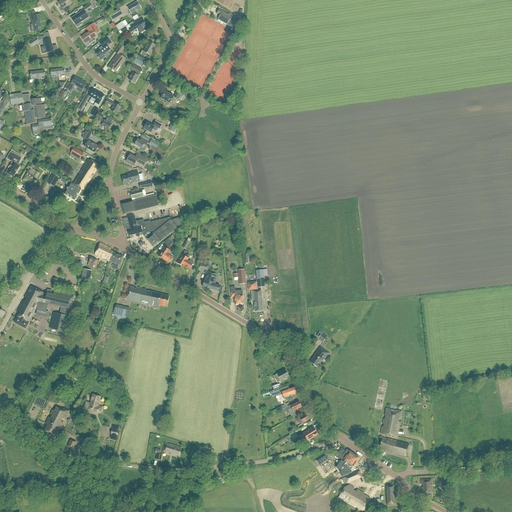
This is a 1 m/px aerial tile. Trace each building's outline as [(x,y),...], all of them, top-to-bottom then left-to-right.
[(71,2),(69,0),(62,0),(62,1),(58,3),(62,9),(71,2)] [(129,13),(132,18),(137,15),(136,12),(141,9),(137,2),(127,8),(130,12),(129,13)] [(109,14),(112,21),(123,14),(119,8),(109,14)] [(71,18),(76,26),(89,17),(84,10),(71,18)] [(220,15),(218,19),(227,25),(230,21),(233,22),(236,17),(229,13),(228,15),(219,10),(217,13),(220,15)] [(36,15),(35,11),(28,13),(29,17),(30,16),(34,32),(38,31),(38,28),(41,27),(38,15),(36,15)] [(144,31),(143,29),(147,26),(142,19),(137,23),(137,24),(128,29),(131,33),(137,29),(140,33),(144,31)] [(126,20),(118,25),(121,29),(129,24),(126,20)] [(86,29),(89,32),(88,33),(81,37),(86,44),(89,42),(94,39),(94,38),(93,37),(96,35),(95,34),(99,31),(97,28),(95,26),(93,24),(86,29)] [(52,47),(49,32),(43,34),(44,36),(39,37),(39,41),(43,40),(44,47),(41,48),(43,53),(53,51),(53,50),(57,49),(56,46),(52,47)] [(101,61),(105,57),(103,55),(110,50),(109,49),(107,46),(112,42),(108,38),(106,36),(99,43),(102,46),(95,51),(97,54),(96,55),(98,58),(97,58),(98,59),(99,58),(101,61)] [(150,56),(153,52),(152,52),(156,46),(152,44),(154,40),(152,39),(144,52),(142,51),(140,54),(145,57),(147,54),(150,56)] [(109,67),(115,72),(125,59),(120,55),(125,47),(121,45),(115,53),(118,55),(109,67)] [(137,56),(134,62),(142,66),(145,61),(137,56)] [(142,70),(136,67),(133,72),(132,73),(129,80),(135,83),(139,76),(138,76),(139,75),(140,75),(142,70)] [(64,69),(57,69),(58,77),(62,77),(65,76),(69,76),(69,71),(65,71),(64,71),(64,69)] [(77,90),(81,93),(86,84),(75,77),(71,84),(68,83),(65,88),(71,92),(74,85),(78,88),(77,90)] [(89,96),(96,100),(94,102),(99,105),(104,95),(92,89),(89,96)] [(61,102),(66,92),(62,90),(57,100),(61,102)] [(169,105),(171,101),(173,102),(176,98),(179,100),(183,94),(177,90),(174,96),(165,91),(161,99),(166,102),(166,103),(169,105)] [(0,103),(1,104),(0,105),(0,129),(4,123),(3,122),(4,122),(1,120),(1,121),(0,120),(0,116),(9,103),(11,102),(11,105),(23,103),(23,105),(28,104),(28,107),(33,106),(34,111),(35,117),(36,124),(31,125),(32,126),(38,125),(38,121),(45,120),(49,120),(49,118),(46,118),(37,119),(36,113),(35,106),(35,104),(31,105),(30,100),(29,94),(22,95),(22,94),(10,95),(10,97),(5,97),(2,102),(0,101),(0,100),(0,103)] [(85,95),(77,109),(81,111),(89,97),(85,95)] [(117,114),(122,107),(115,103),(107,99),(105,104),(108,105),(108,104),(113,107),(111,110),(114,112),(113,112),(114,113),(114,112),(117,114)] [(25,112),(34,111),(33,106),(28,107),(28,104),(23,105),(21,105),(22,112),(25,112)] [(108,130),(112,124),(102,119),(104,115),(99,112),(96,117),(99,120),(99,121),(103,123),(102,126),(108,130)] [(156,131),(158,128),(159,129),(162,125),(156,121),(153,126),(147,123),(144,129),(151,133),(153,129),(156,131)] [(168,129),(174,132),(178,126),(172,123),(168,129)] [(38,125),(32,126),(33,135),(40,134),(39,130),(38,125)] [(85,131),(84,133),(83,132),(82,134),(83,135),(82,137),(88,140),(91,134),(85,131)] [(148,142),(141,139),(140,141),(138,139),(134,145),(141,149),(141,150),(141,151),(142,152),(143,152),(144,152),(145,151),(147,146),(146,146),(148,142)] [(85,147),(95,153),(99,146),(89,141),(85,147)] [(74,148),(70,154),(80,160),(84,154),(74,148)] [(18,169),(20,166),(17,164),(21,158),(14,154),(13,155),(11,153),(7,158),(13,162),(6,173),(13,177),(15,173),(16,173),(18,170),(18,169)] [(140,163),(141,161),(145,163),(147,160),(137,154),(135,157),(130,154),(126,162),(134,166),(136,161),(140,163)] [(88,160),(73,184),(83,190),(92,177),(91,175),(92,173),(94,173),(99,167),(88,160)] [(36,191),(39,187),(37,186),(38,183),(33,180),(35,178),(36,178),(39,173),(35,171),(33,176),(28,173),(27,173),(23,180),(22,182),(24,182),(25,181),(29,184),(28,186),(32,189),(31,189),(33,190),(34,190),(36,191)] [(130,184),(140,181),(137,171),(130,173),(131,174),(127,175),(127,176),(122,177),(124,184),(129,183),(130,184)] [(53,174),(47,183),(53,187),(59,178),(53,174)] [(83,190),(73,184),(71,182),(64,194),(74,201),(81,189),(83,190)] [(130,193),(132,199),(144,196),(142,190),(130,193)] [(124,215),(148,208),(159,206),(159,205),(156,195),(148,197),(121,204),(124,215)] [(142,233),(143,235),(153,247),(177,228),(182,224),(180,218),(171,220),(170,217),(150,223),(150,221),(144,222),(143,220),(139,221),(139,220),(136,221),(134,216),(127,218),(130,230),(128,230),(129,236),(142,233)] [(171,247),(173,244),(173,240),(169,238),(164,242),(166,244),(164,247),(164,246),(161,251),(158,256),(169,263),(173,258),(171,257),(173,255),(172,254),(173,253),(170,251),(172,248),(171,247)] [(110,261),(114,252),(110,251),(111,249),(100,243),(95,255),(100,257),(110,261)] [(183,267),(184,266),(190,270),(194,263),(190,261),(190,262),(187,260),(188,258),(186,257),(188,255),(189,253),(185,250),(183,254),(182,254),(180,257),(181,258),(177,264),(183,267)] [(114,252),(110,261),(116,264),(114,269),(117,270),(123,257),(114,252)] [(70,259),(80,264),(82,260),(71,255),(70,259)] [(96,267),(99,261),(91,257),(88,265),(93,267),(93,266),(96,267)] [(199,264),(198,269),(208,271),(209,265),(209,262),(205,261),(205,263),(202,263),(202,264),(199,264)] [(81,279),(90,281),(92,271),(83,269),(81,279)] [(234,274),(234,278),(239,277),(240,284),(246,284),(244,270),(238,270),(238,274),(234,274)] [(257,282),(257,288),(265,287),(265,285),(265,284),(263,270),(256,271),(257,282)] [(207,274),(203,287),(219,292),(221,292),(222,288),(220,287),(219,286),(219,285),(215,284),(217,275),(206,271),(205,274),(207,274)] [(249,283),(250,290),(257,289),(256,282),(249,283)] [(5,290),(12,294),(15,288),(8,284),(5,290)] [(167,307),(169,296),(155,293),(155,292),(149,291),(145,291),(146,289),(137,287),(137,288),(133,288),(134,287),(128,285),(125,299),(153,306),(153,304),(167,307)] [(15,323),(26,329),(29,323),(28,323),(34,311),(38,304),(37,310),(40,311),(46,312),(48,305),(51,305),(55,306),(61,308),(60,309),(60,312),(59,314),(53,313),(49,329),(65,333),(69,316),(68,316),(69,314),(69,311),(70,310),(71,310),(73,300),(74,296),(55,292),(54,295),(47,293),(46,296),(43,295),(44,293),(42,292),(35,288),(31,286),(25,298),(26,299),(25,301),(23,301),(18,311),(20,312),(15,323)] [(235,291),(235,287),(230,287),(231,297),(234,297),(235,305),(243,304),(242,290),(235,291)] [(263,311),(261,290),(251,291),(252,301),(254,301),(255,311),(263,311)] [(114,314),(128,317),(130,309),(116,305),(115,309),(114,309),(113,313),(114,314)] [(323,333),(318,339),(323,342),(327,336),(323,333)] [(325,358),(329,353),(320,346),(315,354),(316,355),(310,362),(317,367),(325,357),(325,358)] [(280,381),(281,381),(282,382),(284,381),(284,379),(289,377),(285,370),(273,376),(276,381),(280,379),(280,381)] [(280,393),(281,392),(284,399),(292,397),(291,395),(296,393),(294,387),(286,390),(285,387),(281,389),(280,388),(270,392),(272,396),(280,394),(280,393)] [(87,409),(87,410),(95,412),(96,410),(101,412),(103,407),(98,406),(101,397),(92,394),(91,401),(90,403),(89,403),(86,402),(84,408),(87,409)] [(284,409),(285,412),(288,410),(291,416),(299,412),(298,409),(301,407),(299,401),(288,407),(287,404),(277,409),(278,412),(284,409)] [(58,428),(60,429),(63,423),(61,421),(62,419),(65,420),(69,411),(64,408),(62,411),(56,407),(54,411),(52,410),(51,414),(52,415),(51,418),(49,418),(45,424),(47,425),(44,431),(54,436),(58,428)] [(400,419),(402,412),(401,411),(402,411),(386,408),(386,409),(384,416),(386,416),(385,419),(383,419),(382,424),(384,424),(383,427),(382,427),(380,434),(398,437),(400,422),(399,422),(399,419),(400,419)] [(309,420),(305,414),(299,418),(299,417),(295,419),(297,422),(301,420),(302,423),(309,420)] [(119,427),(113,426),(110,439),(116,441),(119,427)] [(299,436),(304,443),(318,434),(313,427),(299,436)] [(387,440),(384,439),(384,438),(383,438),(379,447),(382,448),(381,449),(385,451),(390,452),(406,456),(408,444),(387,439),(387,440)] [(67,447),(73,449),(77,442),(71,440),(67,447)] [(179,455),(182,448),(165,442),(162,451),(167,453),(168,452),(170,453),(170,454),(176,456),(177,455),(179,455)] [(359,458),(351,453),(347,450),(343,456),(338,452),(335,456),(341,460),(336,466),(342,471),(340,473),(342,477),(351,472),(349,471),(352,467),(353,467),(355,464),(355,463),(359,458)] [(344,485),(362,477),(360,471),(342,479),(344,485)] [(432,494),(431,479),(421,480),(421,485),(423,484),(423,488),(421,488),(422,494),(432,494)] [(393,495),(393,484),(386,484),(387,506),(396,506),(396,495),(393,495)] [(355,492),(353,491),(354,488),(349,485),(344,488),(338,498),(355,507),(355,506),(362,510),(363,510),(370,499),(363,495),(363,494),(357,490),(355,492)]
